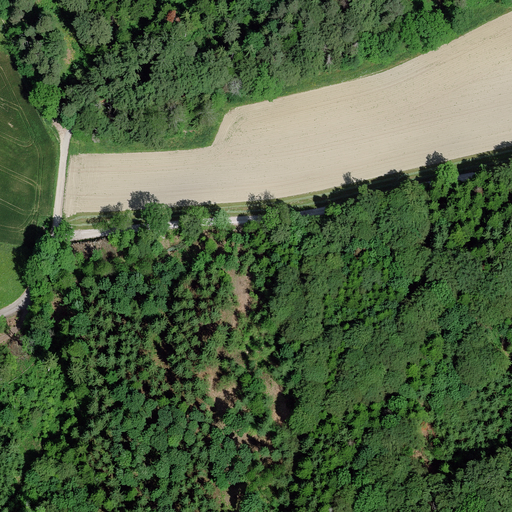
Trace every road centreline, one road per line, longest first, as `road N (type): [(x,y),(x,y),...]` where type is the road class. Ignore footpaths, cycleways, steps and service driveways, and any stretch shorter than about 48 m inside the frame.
road 1 (track): [(0,314),(32,293),(58,240),(82,233),(294,216),(511,169)]
road 2 (track): [(58,240),(63,145),(76,123),(294,29),(324,0)]
road 3 (track): [(294,216),(367,250),(511,359)]
